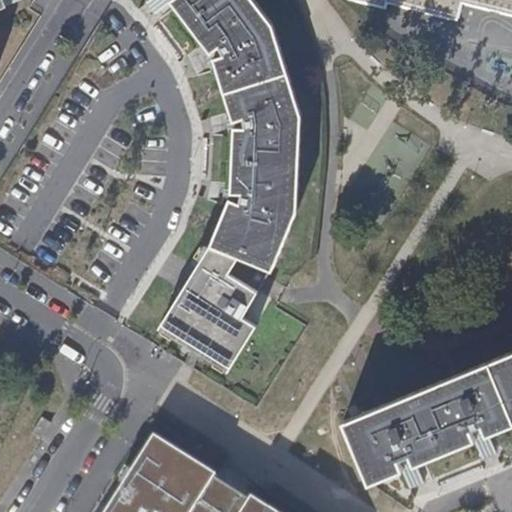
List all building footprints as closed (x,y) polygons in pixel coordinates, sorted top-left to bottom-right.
[(0,0),(0,10),(8,7),(5,0),(0,0)] [(172,1),(170,0),(151,0),(147,4),(155,14),(172,1)] [(170,0),(172,1),(209,50),(215,62),(225,93),(288,73),(273,24),(254,0),(170,0)] [(511,0),(387,0),(387,2),(457,18),(462,2),(511,13),(511,0)] [(215,62),(209,50),(196,60),(199,68),(215,62)] [(232,190),(231,196),(230,203),(212,246),(241,257),(272,270),(298,211),(301,127),(302,116),(296,97),(288,73),(225,93),(233,119),(229,121),(232,124),(232,128),(232,132),(235,132),(234,137),(232,190)] [(217,132),(228,132),(232,132),(232,128),(232,124),(229,121),(218,124),(216,125),(217,132)] [(230,203),(231,196),(232,190),(215,190),(214,196),(227,202),(230,203)] [(241,257),(212,246),(165,325),(237,367),(262,322),(248,314),(263,287),(234,268),(241,257)] [(511,351),(489,362),(511,416),(511,351)] [(511,416),(489,362),(344,422),(369,483),(403,469),(415,463),(474,439),(487,433),(511,423),(511,416)] [(487,433),(474,439),(483,458),(495,453),(487,433)] [(274,511),(161,442),(115,511),(274,511)] [(415,463),(403,469),(410,488),(423,483),(415,463)]
